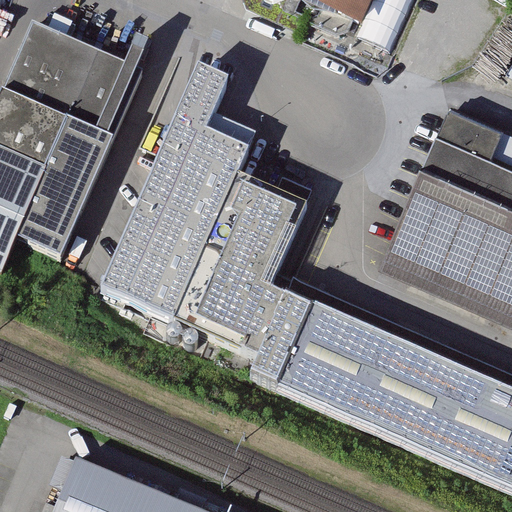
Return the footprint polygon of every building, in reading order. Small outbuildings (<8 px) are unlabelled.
[(301,0),(375,29),(386,0),(301,0)] [(26,246),(63,262),(148,71),(37,22),(0,105),(0,282),(8,286),(26,246)] [(511,493),(511,399),(271,294),(310,206),(251,180),(264,146),(222,129),(242,80),(205,63),(102,299),(254,356),(244,379),(511,493)] [(449,110),(378,272),(511,330),(511,172),(491,163),(504,134),(449,110)] [(511,137),(504,134),(491,163),(511,172),(511,137)] [(62,461),(50,489),(63,494),(75,466),(62,461)] [(190,511),(76,464),(75,466),(63,494),(56,511),(46,507),(43,511),(190,511)]
